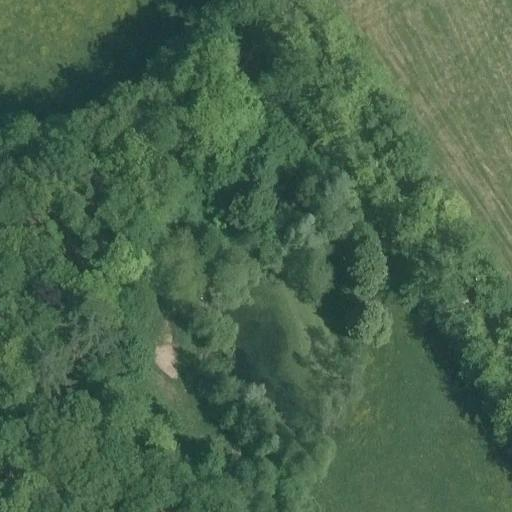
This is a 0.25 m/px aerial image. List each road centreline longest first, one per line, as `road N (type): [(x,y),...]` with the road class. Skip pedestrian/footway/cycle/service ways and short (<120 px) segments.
road 1 (track): [(0,418),(274,19)]
road 2 (track): [(266,0),(511,364)]
